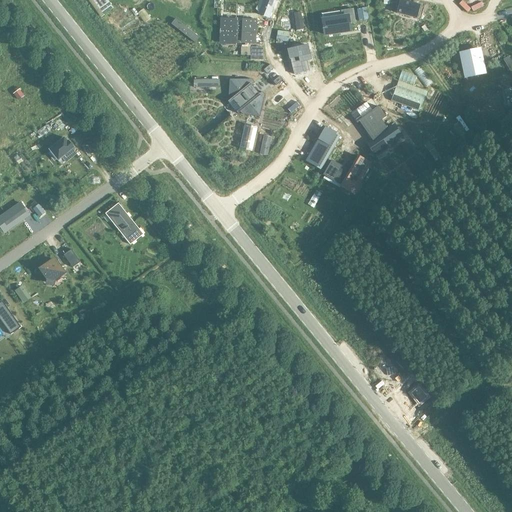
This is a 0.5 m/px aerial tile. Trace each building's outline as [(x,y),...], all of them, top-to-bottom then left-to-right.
[(114,8),(107,0),(92,0),(104,15),(114,8)] [(264,0),(259,15),(269,18),(275,0),(264,0)] [(402,0),(400,0),(396,13),(420,19),(423,6),(402,0)] [(343,17),(323,20),(325,35),(351,31),(347,10),(342,11),(343,17)] [(299,17),(292,18),(294,36),(301,35),(299,17)] [(221,43),(235,44),(235,40),(243,40),(243,42),(255,43),(256,21),(244,20),(244,22),(236,22),(236,20),(222,19),(221,43)] [(308,46),(288,50),(294,75),(309,71),(307,63),(306,63),(306,61),(311,59),(308,46)] [(263,48),(251,48),(251,60),(263,60),(263,48)] [(466,73),(477,71),(478,71),(482,70),(483,69),(479,50),(461,53),(466,73)] [(413,72),(426,88),(433,82),(421,66),(413,72)] [(268,70),(258,78),(261,82),(271,74),(268,70)] [(414,85),(417,76),(402,71),(399,80),(414,85)] [(391,101),(419,111),(425,95),(426,96),(428,91),(398,80),(391,101)] [(278,83),(269,91),(272,95),(281,87),(278,83)] [(214,98),(214,85),(192,84),(191,97),(214,98)] [(229,106),(227,108),(236,120),(238,118),(240,120),(258,123),(263,101),(260,98),(258,100),(250,91),(253,89),(250,86),(228,86),(227,104),(229,106)] [(16,94),(10,99),(16,106),(22,101),(16,94)] [(372,98),(350,113),(357,123),(361,120),(375,139),(368,144),(376,155),(388,147),(386,145),(401,135),(394,125),(387,130),(382,123),(381,123),(373,112),(379,108),(372,98)] [(458,122),(453,125),(460,137),(466,133),(466,132),(469,130),(459,115),(455,118),(458,122)] [(45,129),(35,134),(38,140),(48,135),(45,129)] [(326,129),(308,161),(320,168),(338,137),(326,129)] [(238,154),(250,155),(253,134),(240,132),(238,154)] [(271,138),(264,136),(260,155),(267,156),(271,138)] [(58,160),(62,157),(66,162),(76,154),(72,149),(74,148),(74,147),(69,142),(69,141),(68,142),(65,138),(50,150),(58,160)] [(429,141),(418,149),(429,163),(440,155),(429,141)] [(333,162),(326,174),(346,186),(345,188),(352,192),(353,190),(357,192),(361,184),(359,183),(370,163),(360,157),(355,166),(352,164),(348,171),(333,162)] [(130,245),(143,234),(119,203),(105,214),(130,245)] [(21,204),(0,218),(8,230),(29,215),(21,204)] [(37,206),(31,211),(38,220),(44,216),(37,206)] [(72,249),(64,255),(73,268),(81,262),(72,249)] [(42,272),(48,280),(54,281),(62,275),(63,270),(57,261),(53,260),(43,267),(42,272)] [(19,297),(26,291),(22,285),(15,291),(19,297)] [(0,316),(7,326),(6,327),(11,334),(21,327),(4,303),(0,305),(0,316)] [(410,393),(416,400),(424,393),(425,393),(419,386),(410,393)]
